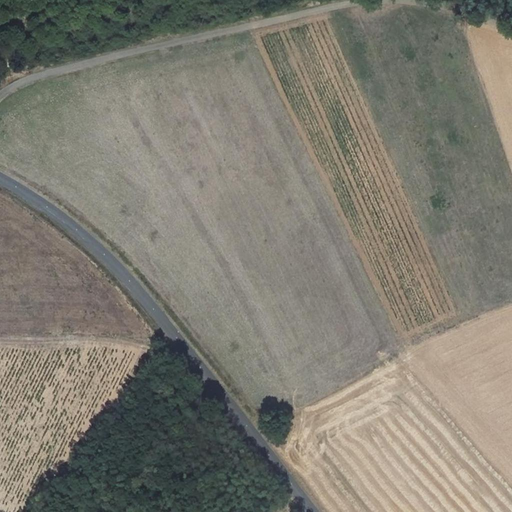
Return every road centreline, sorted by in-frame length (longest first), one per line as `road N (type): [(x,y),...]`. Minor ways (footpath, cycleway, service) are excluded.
road 1 (unclassified): [(0,94),(41,73),(354,1),(411,0),(511,27)]
road 2 (tertiary): [(310,511),(115,263),(0,177)]
road 3 (track): [(0,340),(94,339),(184,350)]
